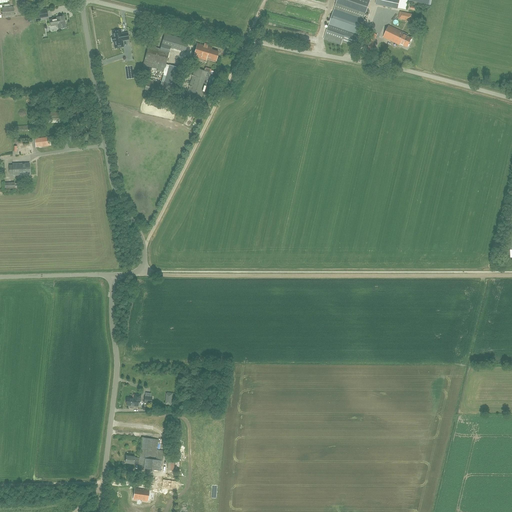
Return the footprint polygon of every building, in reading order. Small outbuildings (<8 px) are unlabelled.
[(337,0),(324,39),(341,44),(342,42),(354,46),(369,5),(370,0),(337,0)] [(376,0),(375,4),(397,9),(398,7),(399,0),(376,0)] [(399,0),(398,7),(406,9),(407,1),(402,0),(399,0)] [(15,17),(14,8),(2,9),(3,18),(15,17)] [(46,11),(42,12),(34,13),(35,19),(48,17),(46,11)] [(400,12),(399,18),(407,20),(410,21),(412,15),(408,14),(400,12)] [(59,29),(65,28),(63,17),(57,18),(57,19),(50,20),(51,26),(58,25),(59,29)] [(399,43),(403,34),(403,33),(389,26),(383,37),(398,44),(399,43)] [(112,42),(114,42),(115,48),(123,47),(122,41),(128,40),(127,33),(121,34),(120,30),(112,31),(113,38),(112,38),(112,42)] [(363,49),(371,52),(377,35),(369,32),(363,49)] [(185,52),(188,41),(165,34),(161,45),(160,49),(158,49),(152,68),(164,71),(165,67),(166,66),(169,52),(170,48),(185,52)] [(403,34),(399,43),(407,47),(411,38),(403,34)] [(206,60),(206,58),(207,55),(205,54),(205,53),(202,52),(204,46),(198,44),(194,57),(206,60)] [(211,48),(207,47),(207,45),(205,44),(204,46),(202,52),(205,53),(205,54),(207,55),(206,58),(215,61),(218,52),(211,50),(211,48)] [(149,46),(143,66),(150,68),(152,68),(158,49),(149,46)] [(169,66),(161,91),(175,95),(183,70),(169,66)] [(209,73),(195,69),(186,98),(201,102),(209,73)] [(147,80),(145,90),(157,94),(160,84),(150,81),(147,80)] [(48,123),(60,123),(60,115),(48,115),(48,123)] [(64,134),(65,142),(76,141),(76,133),(64,134)] [(36,147),(51,145),(49,137),(35,139),(36,147)] [(9,166),(9,175),(13,174),(13,176),(22,175),(22,176),(30,176),(29,163),(13,164),(13,166),(9,166)] [(139,408),(140,395),(133,395),(133,399),(126,398),(125,406),(129,406),(129,408),(129,409),(132,409),(133,409),(133,407),(139,408)] [(163,451),(157,450),(158,440),(142,438),(139,458),(135,458),(135,457),(126,456),(125,463),(139,465),(138,468),(160,471),(163,451)] [(177,481),(163,479),(162,487),(167,488),(167,487),(170,488),(175,489),(177,481)] [(142,500),(147,501),(149,490),(143,490),(140,490),(140,489),(135,488),(133,499),(137,500),(137,499),(142,500)]
